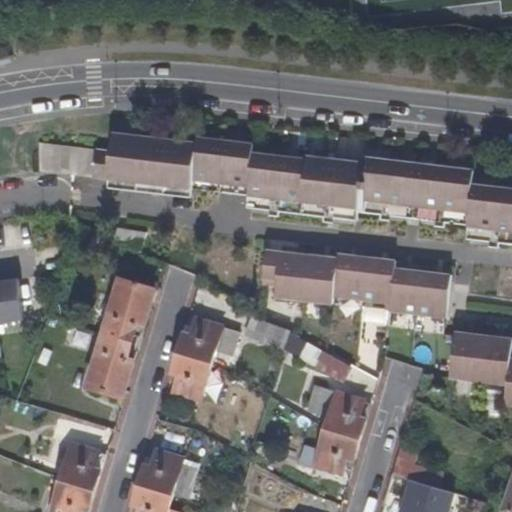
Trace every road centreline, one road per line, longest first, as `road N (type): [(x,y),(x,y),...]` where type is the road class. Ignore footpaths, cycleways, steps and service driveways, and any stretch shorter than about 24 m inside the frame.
road 1 (tertiary): [(0,94),(165,79),(511,117)]
road 2 (residential): [(111,511),(182,277)]
road 3 (residential): [(363,511),(406,371)]
